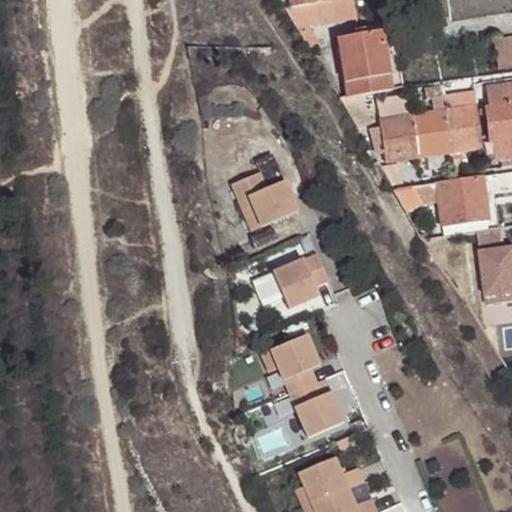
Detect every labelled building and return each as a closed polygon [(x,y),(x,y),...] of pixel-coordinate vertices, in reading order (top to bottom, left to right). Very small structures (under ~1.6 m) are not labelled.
[(354,10),(352,0),(343,0),(329,2),(321,3),(316,4),(319,26),(355,21),(354,10)] [(307,27),(319,26),(316,4),(291,8),(283,9),(308,50),(318,44),(307,27)] [(378,92),(392,90),(382,32),(362,36),(338,40),(347,98),(378,92)] [(511,68),(511,39),(495,42),(498,70),(511,68)] [(495,160),(511,158),(511,86),(511,87),(487,90),(489,109),(485,110),(486,115),(489,142),(493,142),(495,160)] [(426,102),(441,100),(440,89),(425,91),(426,102)] [(489,109),(487,90),(478,90),(481,110),(480,110),(481,116),(486,115),(485,110),(489,109)] [(473,95),(441,100),(448,153),(480,148),(473,95)] [(408,104),(411,118),(417,157),(418,157),(448,153),(441,100),(426,102),(408,104)] [(341,104),(354,125),(365,122),(358,101),(341,104)] [(417,157),(411,118),(407,118),(406,106),(383,109),(378,110),(380,122),(378,122),(379,128),(370,130),(375,155),(383,154),(383,162),(398,160),(417,157)] [(485,160),(495,160),(493,142),(489,142),(483,143),(485,160)] [(494,200),(511,197),(511,173),(490,177),(493,193),(494,200)] [(229,186),(236,204),(246,200),(259,229),(287,218),(281,204),(290,201),(283,184),(265,191),(259,174),(229,186)] [(483,195),(493,193),(490,177),(480,178),(483,195)] [(439,205),(442,228),(459,226),(474,223),(486,222),(483,195),(480,178),(435,184),(439,205)] [(407,215),(419,208),(439,205),(435,184),(422,186),(392,191),(407,215)] [(246,200),(236,204),(249,234),(259,229),(246,200)] [(290,201),(281,204),(287,218),(295,214),(290,201)] [(499,232),(477,234),(485,300),(511,297),(511,247),(501,249),(499,232)] [(314,257),(270,277),(278,295),(287,313),(303,305),(300,297),(314,291),(327,285),(314,257)] [(270,277),(261,281),(270,299),(278,295),(270,277)] [(300,297),(303,305),(317,299),(314,291),(300,297)] [(304,336),(268,351),(275,370),(286,395),(314,383),(309,370),(303,356),(311,352),(304,336)] [(258,356),(266,373),(275,370),(268,351),(258,356)] [(303,356),(309,370),(317,366),(311,352),(303,356)] [(314,383),(286,395),(298,421),(305,439),(341,423),(334,406),(326,410),(320,396),(314,383)] [(328,392),(320,396),(326,410),(334,406),(328,392)] [(298,421),(288,425),(296,442),(305,439),(298,421)] [(348,492),(364,485),(358,471),(342,478),(336,461),(299,476),(304,489),(312,507),(348,492)] [(304,489),(295,493),(302,511),(312,507),(304,489)] [(313,511),(374,511),(370,501),(355,508),(348,492),(312,507),(313,511)]
